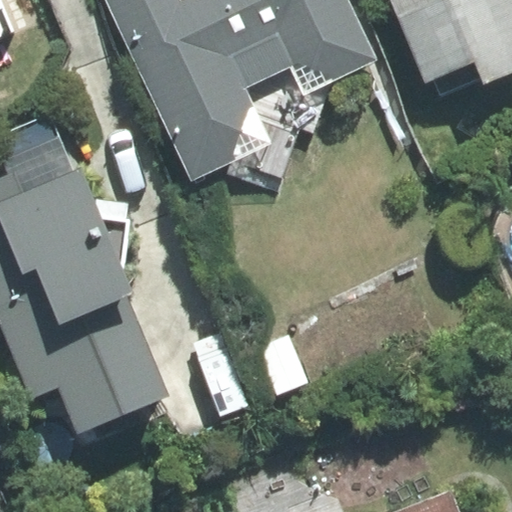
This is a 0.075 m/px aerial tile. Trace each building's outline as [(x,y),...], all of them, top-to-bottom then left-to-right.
[(0,0),(0,10),(12,5),(10,0),(0,0)] [(382,58),(353,0),(111,0),(200,180),(278,142),(252,88),(295,67),(308,94),(382,58)] [(511,0),(394,0),(427,80),(480,58),(490,82),(511,72),(511,0)] [(73,150),(0,179),(0,308),(36,395),(61,385),(81,432),(174,393),(73,150)] [(291,336),(260,352),(285,399),(316,382),(291,336)] [(468,511),(458,486),(394,511),(468,511)]
